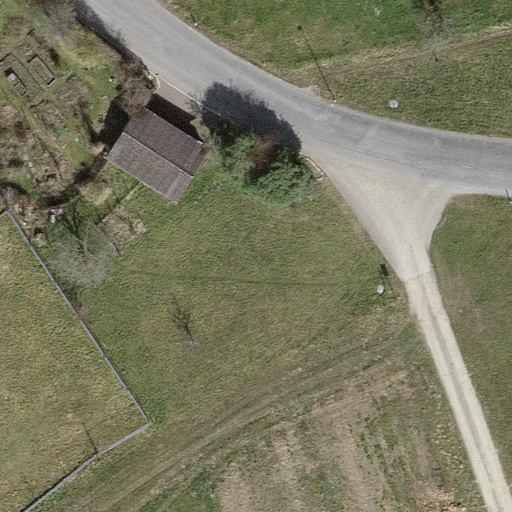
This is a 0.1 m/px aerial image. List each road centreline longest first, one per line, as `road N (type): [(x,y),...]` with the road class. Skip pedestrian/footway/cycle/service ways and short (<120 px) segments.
road 1 (unclassified): [(396,152),(417,266),(500,511)]
road 2 (residential): [(396,152),(268,104),(108,0)]
